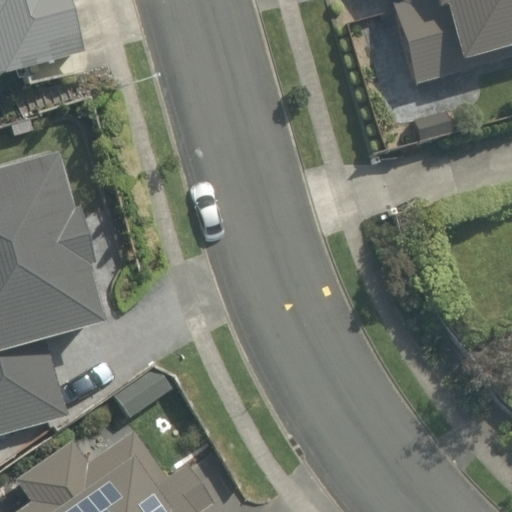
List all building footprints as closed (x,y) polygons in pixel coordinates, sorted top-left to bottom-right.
[(0,0),(0,80),(77,57),(59,0),(0,0)] [(511,58),(511,0),(394,0),(395,3),(386,5),(409,87),(511,58)] [(73,175),(101,168),(86,114),(59,121),(73,175)] [(0,436),(60,421),(42,352),(107,335),(59,154),(0,169),(0,436)] [(159,482),(126,434),(81,465),(67,446),(11,484),(25,504),(13,511),(198,511),(203,509),(176,470),(159,482)]
